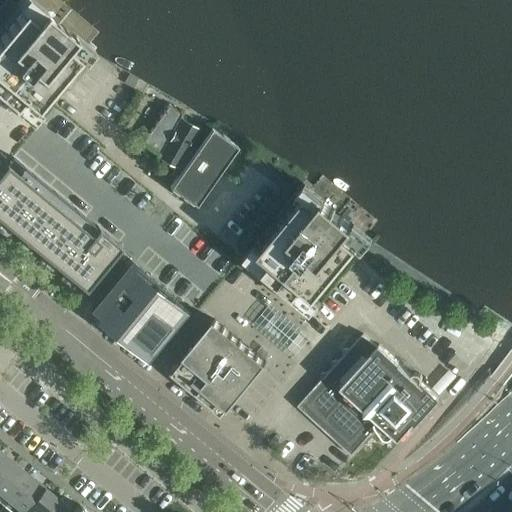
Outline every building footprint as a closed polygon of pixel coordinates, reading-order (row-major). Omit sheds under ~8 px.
[(72,38),(41,13),(33,23),(20,13),(0,37),(0,94),(15,107),(23,97),(36,107),(76,58),(64,48),(72,38)] [(171,173),(176,177),(194,152),(186,147),(197,127),(179,117),(181,113),(169,104),(167,106),(164,103),(158,112),(161,115),(142,143),(157,153),(145,175),(147,176),(158,156),(175,165),(171,173)] [(237,146),(211,128),(194,152),(176,177),(169,187),(172,189),(170,191),(179,198),(181,195),(195,206),(237,146)] [(6,162),(0,169),(0,218),(4,222),(11,227),(19,234),(32,245),(40,251),(53,262),(61,269),(74,280),(85,288),(120,245),(97,226),(91,233),(71,216),(69,214),(6,163),(6,162)] [(303,199),(260,251),(272,261),(264,271),(295,296),(303,287),(315,297),(358,245),(346,235),(354,225),(342,215),(341,216),(336,215),(335,210),(323,199),(321,201),(315,210),(303,199)] [(91,305),(89,307),(152,359),(154,357),(192,310),(129,258),(97,298),(91,304),(91,305)] [(264,327),(288,347),(300,334),(275,313),(264,327)] [(215,407),(220,401),(229,408),(267,362),(250,348),(240,340),(215,319),(171,371),(215,407)] [(319,420),(322,419),(334,430),(333,432),(354,452),(358,447),(381,423),(399,439),(437,397),(423,384),(424,379),(421,374),(416,372),(411,373),(405,368),(379,344),(378,346),(374,343),(364,333),(350,348),(342,349),(343,356),(339,360),(331,361),(332,368),(328,372),(321,373),(321,380),(298,405),(312,418),(315,420),(317,420),(319,420)] [(0,479),(14,462),(0,450),(0,479)] [(0,479),(0,502),(4,506),(29,474),(14,462),(0,479)] [(4,506),(11,511),(23,511),(44,486),(29,474),(4,506)] [(23,511),(48,511),(59,499),(44,486),(23,511)] [(48,511),(72,511),(74,511),(59,499),(48,511)]
